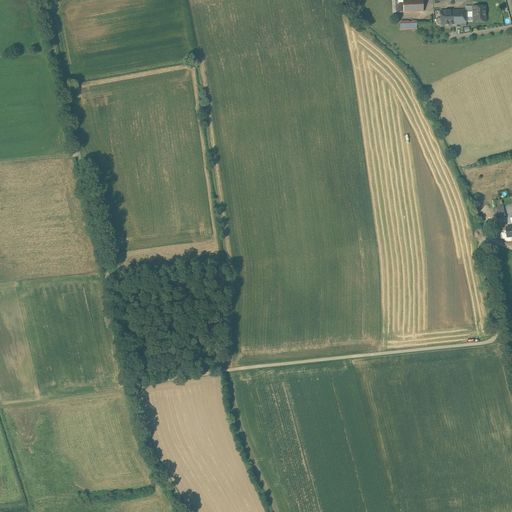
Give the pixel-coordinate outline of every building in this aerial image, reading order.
[(422,0),(398,0),(392,1),(392,13),(423,12),(422,0)] [(485,6),(473,7),(473,17),(473,20),(485,20),(485,6)] [(452,10),(440,11),(440,25),(452,25),(452,19),(452,10)] [(465,10),(455,10),(452,10),(452,19),(456,19),(456,20),(457,24),(460,24),(460,26),(465,26),(465,18),(465,12),(465,10)] [(503,206),(497,208),(499,218),(506,216),(503,206)]
